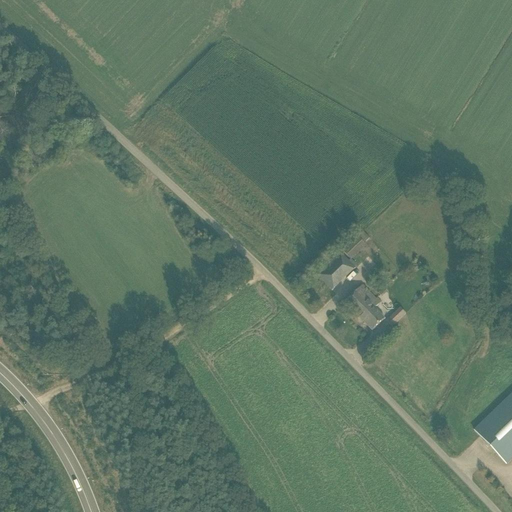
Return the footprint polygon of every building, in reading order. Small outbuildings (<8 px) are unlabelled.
[(364,232),(358,238),(364,244),(369,238),(364,232)] [(342,250),(351,260),(366,247),(364,244),(358,238),(357,236),(342,250)] [(338,255),(324,269),(317,276),(332,291),(339,284),(355,268),(342,255),(340,257),(338,255)] [(372,331),(379,324),(385,319),(374,308),(380,303),(363,285),(345,302),(372,331)] [(392,327),(394,324),(405,314),(400,308),(386,321),(392,327)] [(506,464),(511,458),(511,394),(474,431),(506,464)]
